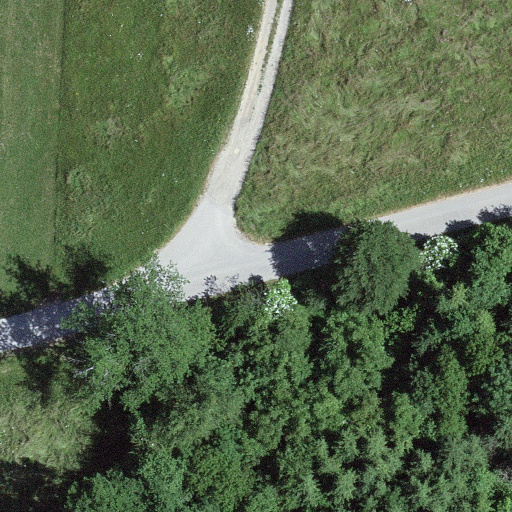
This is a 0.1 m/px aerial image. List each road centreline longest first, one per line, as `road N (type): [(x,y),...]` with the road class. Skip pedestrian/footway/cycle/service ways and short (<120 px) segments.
road 1 (unclassified): [(206,282),(511,205)]
road 2 (track): [(280,0),(206,282)]
road 3 (unclassified): [(206,282),(0,335)]
